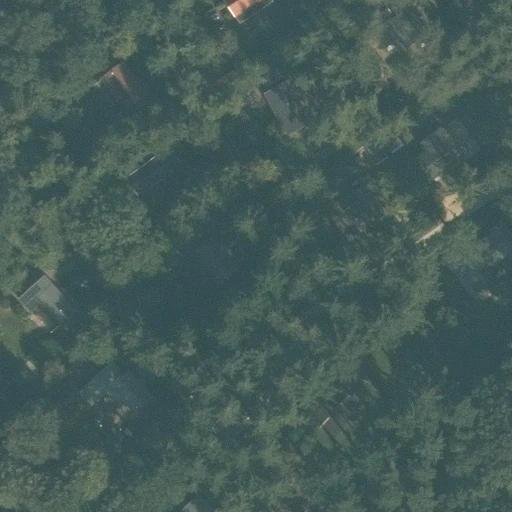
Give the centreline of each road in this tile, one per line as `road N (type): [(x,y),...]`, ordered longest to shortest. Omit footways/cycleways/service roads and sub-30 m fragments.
road 1 (track): [(288,511),(52,211),(0,119)]
road 2 (track): [(317,304),(149,2)]
road 3 (track): [(317,304),(417,248),(511,178)]
road 4 (track): [(152,0),(0,102)]
road 5 (track): [(232,450),(317,304)]
